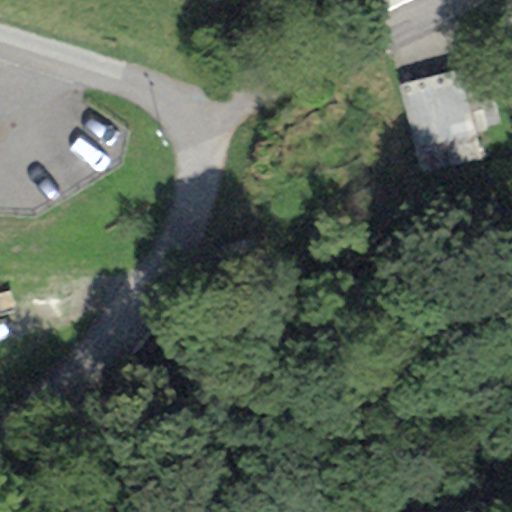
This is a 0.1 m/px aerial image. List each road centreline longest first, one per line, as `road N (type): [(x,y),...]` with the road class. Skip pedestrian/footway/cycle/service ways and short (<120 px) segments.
road 1 (residential): [(0,434),(91,366),(152,286),(194,190),(188,122)]
road 2 (residential): [(461,0),(384,57),(298,100),(188,122)]
road 3 (residential): [(188,122),(116,79),(0,43)]
